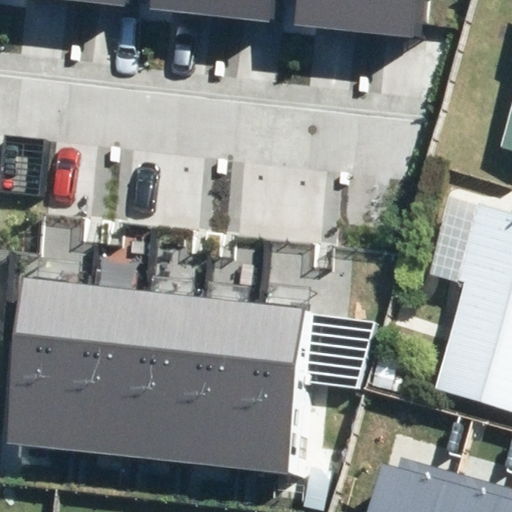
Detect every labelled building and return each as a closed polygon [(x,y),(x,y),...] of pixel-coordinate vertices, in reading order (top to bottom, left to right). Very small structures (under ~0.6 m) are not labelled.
[(165,0),(300,15),(301,0),(165,0)] [(301,0),(300,15),(446,31),(449,0),(301,0)] [(407,30),(352,62),(394,134),(449,102),(407,30)] [(142,116),(84,123),(95,208),(152,201),(142,116)] [(511,203),(461,188),(434,275),(471,286),(440,389),(511,411),(511,203)] [(323,314),(27,281),(10,435),(306,469),(323,314)] [(511,511),(511,491),(393,456),(376,511),(511,511)]
